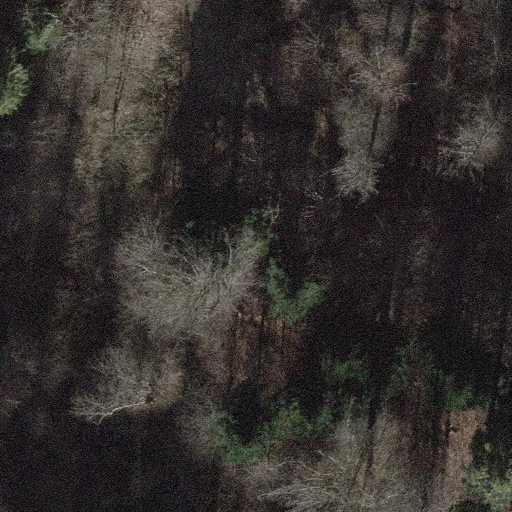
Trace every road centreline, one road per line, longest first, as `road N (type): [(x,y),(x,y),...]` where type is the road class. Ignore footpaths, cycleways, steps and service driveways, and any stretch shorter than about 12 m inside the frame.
road 1 (track): [(209,0),(208,83),(182,138),(124,196),(45,226)]
road 2 (track): [(208,83),(394,141)]
